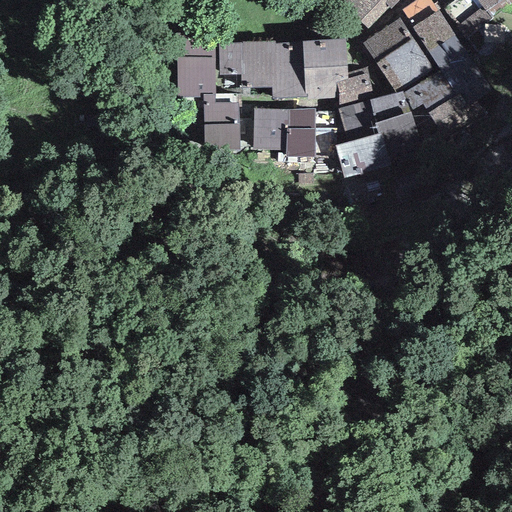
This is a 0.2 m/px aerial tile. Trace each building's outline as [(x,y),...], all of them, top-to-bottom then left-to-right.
[(337,0),(370,31),(399,0),(337,0)] [(405,14),(399,17),(436,70),(403,89),(411,114),(427,107),(460,92),(466,101),(493,93),(432,0),(413,0),(403,6),(405,14)] [(511,0),(477,0),(491,17),(511,1),(511,0)] [(399,17),(361,40),(395,91),(403,89),(436,70),(399,17)] [(214,30),(175,31),(176,99),(203,99),(215,99),(214,30)] [(345,36),(302,39),(306,96),(338,94),(337,79),(347,75),(345,36)] [(302,39),(243,40),(244,72),(241,72),(242,85),(271,87),(271,98),(306,96),(302,39)] [(243,40),(218,41),(219,73),(241,72),(244,72),(243,40)] [(347,75),(337,79),(338,94),(340,106),(371,99),(375,98),(366,71),(347,75)] [(375,98),(371,99),(381,130),(387,155),(422,145),(411,114),(403,89),(395,91),(375,98)] [(460,92),(427,107),(442,132),(474,116),(466,101),(460,92)] [(215,99),(203,99),(204,147),(240,146),(239,98),(215,99)] [(340,106),(337,107),(346,139),(381,130),(371,99),(340,106)] [(313,108),(253,107),(252,149),(312,150),(312,143),(313,111),(313,108)] [(334,143),(334,111),(313,111),(312,143),(334,143)] [(346,139),(334,143),(344,177),(390,165),(387,155),(381,130),(346,139)]
